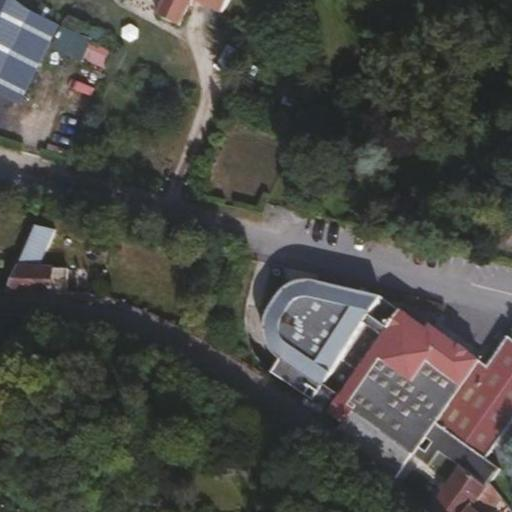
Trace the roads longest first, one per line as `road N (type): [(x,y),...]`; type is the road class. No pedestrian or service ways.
road 1 (unclassified): [(0,172),(511,304)]
road 2 (residential): [(0,304),(127,316),(227,366),(408,511)]
